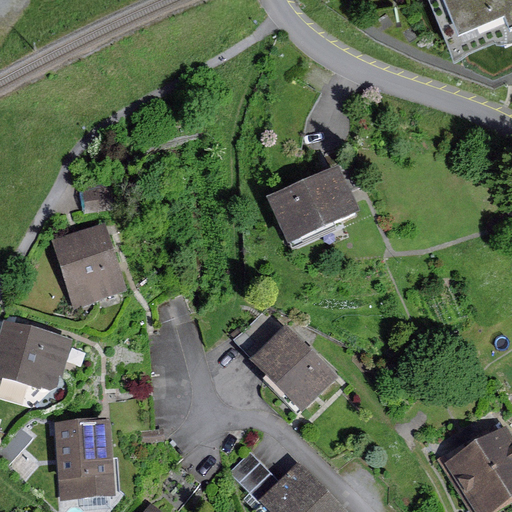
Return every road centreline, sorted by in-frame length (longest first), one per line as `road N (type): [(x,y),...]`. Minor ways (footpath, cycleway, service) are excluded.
road 1 (residential): [(275,0),(308,40),(357,71),(511,126)]
road 2 (residential): [(187,331),(214,411),(277,428),(362,511)]
